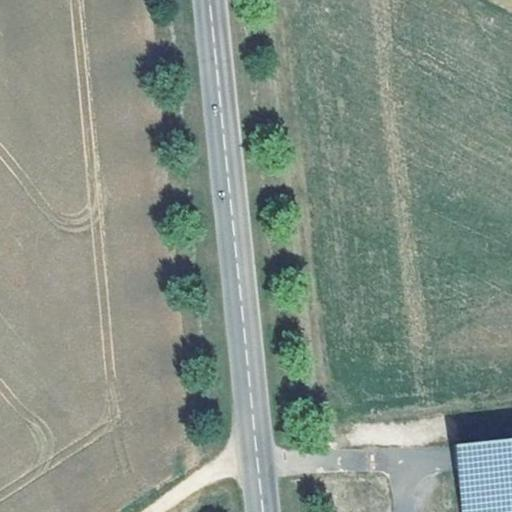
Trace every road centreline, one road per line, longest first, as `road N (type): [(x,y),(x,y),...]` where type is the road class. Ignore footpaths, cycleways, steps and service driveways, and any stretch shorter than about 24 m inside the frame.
road 1 (track): [(276,0),(334,458),(256,465)]
road 2 (tertiary): [(208,0),(262,511)]
road 3 (track): [(255,450),(152,511)]
